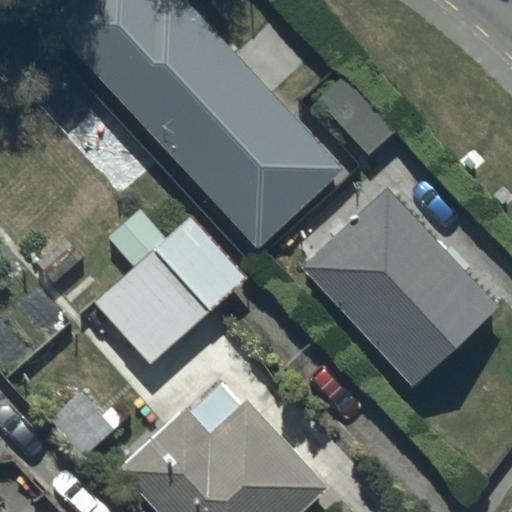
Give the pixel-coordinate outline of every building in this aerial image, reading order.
[(183,0),(62,0),(43,19),(258,252),(345,172),(271,92),(305,61),(267,21),(233,53),(183,0)] [(387,190),(300,270),(413,394),(498,315),(461,275),(473,264),(459,249),(450,258),(387,190)] [(142,208),(105,238),(131,270),(92,302),(150,372),(248,291),(191,221),(169,240),(142,208)] [(222,375),(114,472),(150,511),(308,511),(329,493),(222,375)] [(76,391),(47,420),(88,462),(117,433),(76,391)]
